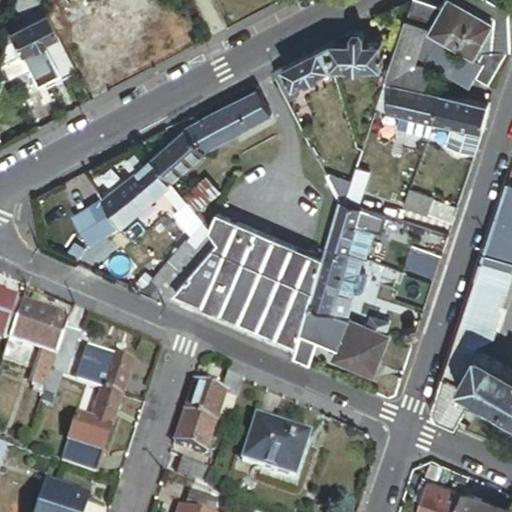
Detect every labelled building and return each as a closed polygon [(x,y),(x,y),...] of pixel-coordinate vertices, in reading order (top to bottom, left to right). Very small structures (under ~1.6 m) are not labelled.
[(55,40),(34,0),(16,0),(6,38),(18,60),(39,48),(55,40)] [(511,48),(509,16),(474,0),(457,0),(452,3),(476,16),(497,28),(479,61),(505,58),(511,57),(511,48)] [(452,3),(445,16),(435,36),(479,61),(497,28),(476,16),(452,3)] [(412,5),(406,20),(428,27),(426,32),(435,36),(445,16),(412,5)] [(428,27),(406,20),(386,83),(432,94),(439,73),(416,65),(418,59),(426,32),(428,27)] [(435,36),(426,32),(418,59),(470,91),(476,80),(488,87),(505,58),(479,61),(435,36)] [(347,40),(346,39),(342,41),(341,44),(341,47),(333,46),(333,72),(384,72),(384,45),(366,45),(366,42),(365,39),(362,37),(360,37),(356,37),(353,40),(353,42),(352,43),(351,41),(349,40),(347,40)] [(6,38),(0,63),(0,72),(8,89),(27,79),(18,60),(6,38)] [(293,93),(333,72),(333,46),(283,73),(293,93)] [(57,82),(39,48),(18,60),(27,79),(35,93),(57,82)] [(283,73),(278,75),(281,82),(277,84),(288,104),(296,99),(293,93),(283,73)] [(432,94),(386,83),(376,110),(400,116),(423,121),(431,123),(439,96),(432,94)] [(258,94),(187,132),(200,158),(271,121),(258,94)] [(449,128),(481,136),(488,108),(439,96),(431,123),(449,128)] [(423,121),(400,116),(396,132),(420,137),(423,121)] [(481,136),(449,128),(444,148),(475,155),(481,136)] [(187,132),(148,166),(167,189),(175,181),(200,158),(187,132)] [(167,189),(148,166),(102,207),(117,236),(160,195),(167,189)] [(367,175),(356,171),(345,205),(356,209),(367,175)] [(177,198),(186,209),(194,202),(193,200),(175,181),(167,189),(177,198)] [(511,262),(511,185),(507,183),(481,261),(510,269),(511,262)] [(177,198),(167,189),(160,195),(169,205),(177,198)] [(215,204),(203,191),(193,200),(194,202),(186,209),(197,220),(215,204)] [(177,198),(169,205),(179,216),(186,209),(177,198)] [(454,219),(404,201),(399,214),(449,233),(454,219)] [(356,209),(345,205),(340,204),(325,250),(348,257),(358,226),(363,212),(363,211),(356,209)] [(91,249),(117,236),(102,207),(76,221),(91,249)] [(384,219),(363,212),(358,226),(380,233),(384,219)] [(218,215),(209,235),(218,244),(315,283),(322,261),(218,215)] [(218,244),(209,235),(192,250),(186,246),(172,263),(192,278),(218,244)] [(307,310),(315,283),(218,244),(192,278),(180,293),(296,344),(307,310)] [(433,284),(441,258),(411,249),(403,274),(433,284)] [(348,257),(325,250),(322,261),(315,283),(307,310),(330,317),(336,297),(348,257)] [(363,255),(362,262),(372,265),(375,258),(363,255)] [(511,274),(511,269),(510,269),(481,261),(442,379),(458,387),(476,353),(478,349),(491,339),(511,274)] [(180,293),(192,278),(172,263),(143,298),(168,309),(180,293)] [(424,312),(433,284),(403,274),(394,302),(424,312)] [(353,302),(336,297),(330,317),(346,322),(353,302)] [(14,329),(20,309),(0,302),(0,345),(7,348),(14,329)] [(7,348),(7,349),(40,360),(29,390),(43,394),(49,378),(61,344),(64,335),(68,323),(21,307),(20,309),(54,321),(47,340),(14,329),(7,348)] [(54,321),(20,309),(14,329),(47,340),(54,321)] [(307,310),(296,344),(291,361),(311,370),(322,341),(330,317),(307,310)] [(346,322),(330,317),(322,341),(339,347),(348,323),(346,322)] [(387,339),(348,323),(339,347),(333,361),(372,377),(387,339)] [(78,340),(64,335),(61,344),(73,348),(68,362),(65,361),(58,381),(61,382),(64,372),(67,374),(78,340)] [(73,348),(61,344),(49,378),(58,381),(65,361),(68,362),(73,348)] [(99,395),(118,401),(129,367),(84,352),(73,386),(99,395)] [(511,373),(476,353),(458,387),(469,394),(498,410),(496,415),(510,423),(511,419),(511,373)] [(58,381),(49,378),(43,394),(42,398),(51,401),(58,381)] [(224,379),(217,396),(225,399),(215,429),(227,433),(243,386),(243,385),(224,379)] [(51,401),(42,398),(39,410),(50,413),(52,402),(54,402),(61,382),(58,381),(51,401)] [(217,396),(195,388),(184,418),(215,429),(225,399),(217,396)] [(107,434),(118,401),(99,395),(90,422),(88,427),(107,434)] [(259,416),(244,460),(294,477),(309,432),(259,416)] [(88,427),(90,422),(75,417),(59,467),(92,478),(107,434),(88,427)] [(215,429),(184,418),(174,448),(204,459),(215,429)] [(448,467),(437,463),(434,471),(445,475),(448,467)] [(196,489),(201,476),(180,467),(175,480),(196,489)] [(507,511),(510,505),(464,489),(431,478),(429,483),(423,481),(415,505),(421,507),(419,511),(507,511)] [(83,511),(86,505),(42,491),(34,511),(83,511)] [(210,511),(213,506),(189,498),(183,511),(210,511)]
